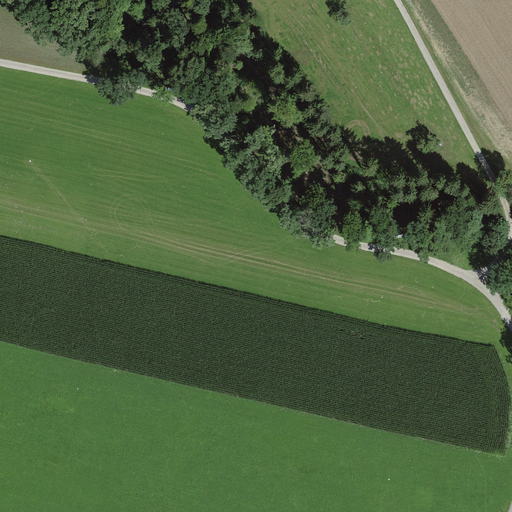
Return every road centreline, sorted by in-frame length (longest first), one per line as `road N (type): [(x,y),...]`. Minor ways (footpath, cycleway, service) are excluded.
road 1 (track): [(0,62),(188,106),(309,226),(479,279)]
road 2 (track): [(397,0),(508,215),(497,265),(479,279),(511,323)]
